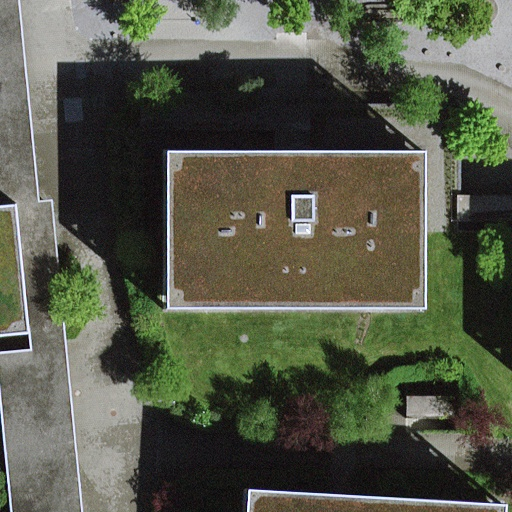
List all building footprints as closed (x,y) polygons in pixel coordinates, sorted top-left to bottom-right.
[(82,511),(52,201),(39,202),(19,0),(8,0),(28,204),(16,205),(27,326),(29,335),(30,351),(0,353),(0,357),(56,352),(71,511),(82,511)] [(0,0),(0,205),(16,204),(16,205),(28,204),(8,0),(0,0)] [(291,106),(140,106),(140,131),(275,131),(275,152),(291,152),(310,152),(310,106),(291,106)] [(163,311),(422,311),(422,153),(413,153),(413,266),(371,266),(371,302),(232,302),(232,279),(172,279),(172,201),(200,201),(201,152),(163,152),(163,311)] [(413,266),(413,153),(310,152),(291,152),(275,152),(201,152),(200,201),(172,201),(172,279),(232,279),(232,302),(371,302),(371,266),(413,266)] [(511,196),(457,197),(457,223),(511,222),(511,196)] [(0,328),(27,326),(16,205),(16,204),(0,205),(0,328)] [(0,337),(29,335),(27,326),(0,328),(0,337)] [(71,511),(56,352),(0,357),(0,408),(10,511),(71,511)] [(406,398),(406,420),(459,420),(459,398),(406,398)] [(242,511),(502,511),(503,507),(493,506),(492,511),(252,511),(253,492),(244,491),(242,511)] [(492,511),(493,506),(341,497),(253,492),(252,511),(492,511)]
